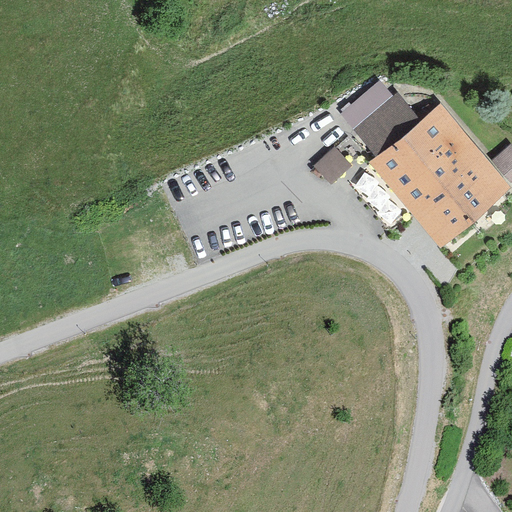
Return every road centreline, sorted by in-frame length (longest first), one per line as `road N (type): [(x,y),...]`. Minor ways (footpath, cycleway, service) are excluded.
road 1 (residential): [(405,511),(428,411),(427,323),(409,282),(358,245),(284,245),(0,352)]
road 2 (residential): [(449,511),(511,313)]
